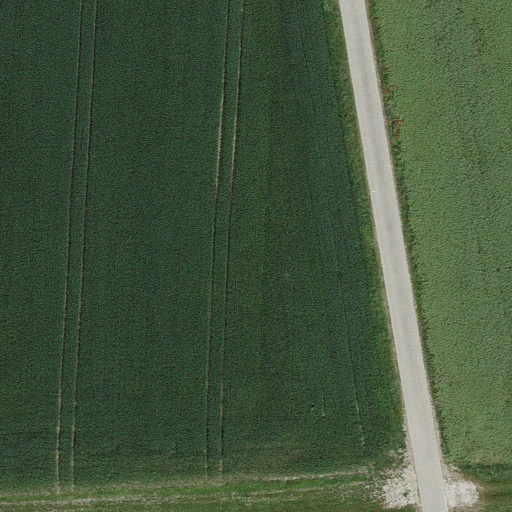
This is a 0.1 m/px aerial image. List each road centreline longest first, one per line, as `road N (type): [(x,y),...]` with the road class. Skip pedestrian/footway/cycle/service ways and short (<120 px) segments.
road 1 (unclassified): [(356,0),(435,511)]
road 2 (track): [(511,491),(152,511)]
